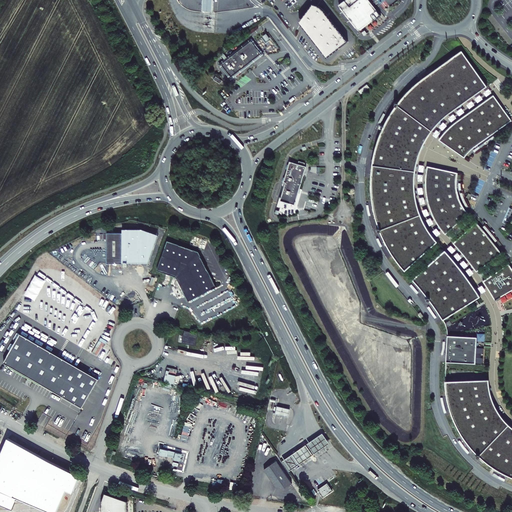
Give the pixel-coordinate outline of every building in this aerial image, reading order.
[(212,0),(202,0),(202,10),(212,11),(212,0)] [(369,0),(344,0),(338,5),(358,30),(373,18),(374,20),(381,15),(369,0)] [(318,6),(314,4),(311,15),(301,22),(327,56),(337,48),(338,49),(348,41),(324,11),(322,9),(318,6)] [(311,15),(314,4),(301,22),(311,15)] [(258,48),(252,40),(222,63),(225,67),(224,67),(226,72),(228,70),(232,76),(238,72),(239,72),(240,71),(248,64),(249,64),(250,63),(262,53),(260,50),(261,49),(259,47),(258,48)] [(406,266),(408,270),(440,241),(435,235),(432,231),(428,223),(424,216),(422,209),(420,202),(418,194),(418,186),(418,176),(419,170),(420,163),(422,156),(426,145),(430,138),(434,131),(438,126),(442,121),(448,116),(454,111),(490,86),(465,50),(425,79),(417,87),(411,93),(406,97),(401,105),(396,111),(391,118),(388,125),(385,133),(382,140),(379,148),(377,158),(376,165),(375,173),(374,180),(374,187),(375,194),(376,201),(377,210),(379,218),(383,229),(387,238),(391,245),(394,251),(398,256),(401,261),(406,266)] [(360,93),(369,87),(367,85),(358,90),(360,93)] [(449,130),(442,140),(468,156),(474,149),(482,142),(496,134),(511,121),(511,116),(496,95),(457,122),(449,130)] [(296,205),(307,166),(305,166),(306,162),(300,161),(299,164),(290,161),(284,181),(287,182),(281,200),(296,205)] [(455,176),(424,170),(424,175),(423,180),(423,186),(423,191),(423,196),(424,201),(425,207),(427,211),(429,216),(431,221),(433,225),(437,230),(442,238),(466,217),(462,213),(460,208),(458,205),(456,201),(455,195),(454,191),(454,186),(454,180),(455,176)] [(479,223),(457,243),(465,250),(470,257),(474,262),(480,270),(504,252),(501,247),(496,242),(491,236),(487,230),(483,226),(479,223)] [(121,234),(120,264),(147,264),(157,236),(141,230),(121,230),(121,234)] [(115,234),(106,234),(105,264),(120,264),(121,234),(115,234)] [(215,286),(198,251),(189,248),(167,241),(158,271),(177,278),(189,300),(215,286)] [(449,250),(417,278),(426,288),(432,297),(439,306),(443,312),(447,318),(484,296),(477,286),(472,278),(466,270),(459,262),(453,255),(449,250)] [(511,263),(487,280),(498,299),(511,291),(511,263)] [(9,323),(19,325),(21,315),(11,313),(9,323)] [(184,331),(182,342),(194,345),(197,334),(184,331)] [(4,363),(82,408),(99,379),(20,334),(5,361),(4,363)] [(480,337),(451,335),(449,361),(478,363),(480,337)] [(164,383),(175,384),(177,369),(166,367),(164,383)] [(492,380),(449,381),(450,386),(450,391),(451,398),(453,405),(456,415),(460,423),(463,429),(468,438),(473,445),(480,453),(487,460),(500,469),(511,475),(511,424),(510,423),(507,418),(504,414),(500,409),(498,404),(496,398),(494,392),(493,387),(492,380)] [(140,388),(135,386),(131,398),(136,399),(138,392),(148,395),(150,391),(140,388)] [(288,417),(290,409),(277,406),(275,414),(288,417)] [(144,415),(141,431),(151,433),(153,416),(144,415)] [(330,443),(323,433),(312,440),(294,453),(282,461),(289,471),(301,463),(319,451),(330,443)] [(8,438),(0,456),(0,504),(12,510),(17,498),(50,511),(56,511),(66,490),(73,493),(80,476),(48,461),(8,438)] [(142,464),(150,456),(143,449),(135,457),(142,464)] [(290,482),(275,459),(262,468),(275,486),(282,487),(290,482)] [(318,490),(323,498),(333,491),(327,483),(318,490)] [(129,511),(129,501),(106,493),(102,502),(101,511),(129,511)]
